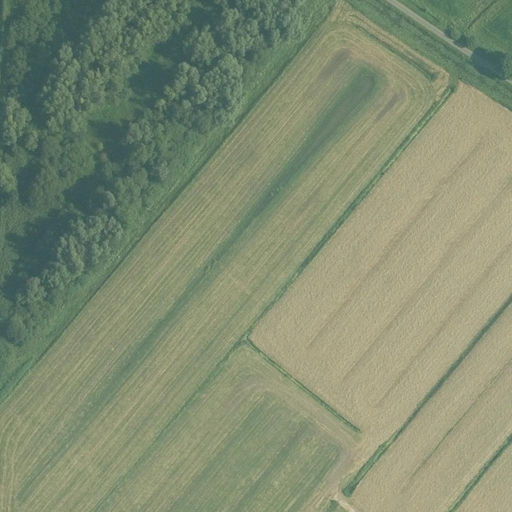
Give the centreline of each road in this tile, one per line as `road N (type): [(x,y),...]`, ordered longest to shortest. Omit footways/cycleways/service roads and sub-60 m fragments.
road 1 (track): [(0,389),(309,26),(311,0)]
road 2 (track): [(353,511),(211,394),(110,511)]
road 3 (unclassified): [(511,80),(392,0)]
